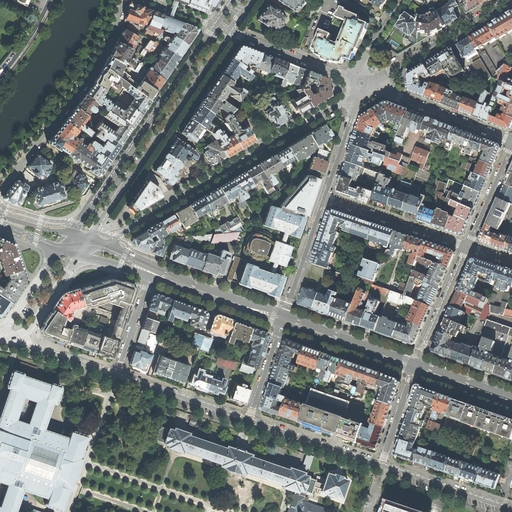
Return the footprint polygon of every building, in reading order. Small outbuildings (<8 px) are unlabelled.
[(169,15),(168,17),(171,18),(172,16),(174,10),(176,4),(177,2),(174,0),(173,3),(171,9),(169,15)] [(172,0),(174,0),(177,2),(208,13),(210,8),(212,9),(218,0),(172,0)] [(279,0),(298,13),(299,12),(301,13),(304,8),(309,0),(308,0),(279,0)] [(367,0),(381,9),(385,3),(386,0),(367,0)] [(454,8),(459,6),(455,0),(451,0),(449,1),(451,3),(447,6),(447,7),(443,10),(441,7),(437,10),(438,11),(446,26),(453,22),(458,19),(453,11),(455,10),(454,8)] [(473,10),(481,5),(477,0),(458,0),(462,5),(461,5),(463,8),(466,13),(467,13),(473,10)] [(315,2),(311,8),(318,13),(322,6),(316,2),(315,2)] [(161,31),(162,28),(158,27),(163,15),(143,7),(132,3),(129,5),(127,11),(125,19),(124,21),(129,23),(130,21),(143,26),(143,24),(147,26),(143,36),(149,40),(154,42),(154,41),(157,37),(158,38),(159,37),(162,39),(164,36),(163,35),(164,33),(161,31)] [(409,9),(416,14),(420,7),(413,3),(409,9)] [(279,30),(280,31),(283,27),(282,26),(282,25),(281,24),(286,17),(279,12),(279,11),(274,7),(273,8),(268,4),(263,11),(259,16),(260,16),(258,19),(263,23),(269,27),(270,26),(278,31),(279,30)] [(371,11),(364,6),(361,10),(368,15),(371,11)] [(321,30),(314,49),(318,51),(316,56),(328,60),(337,64),(338,61),(343,63),(346,56),(350,59),(353,53),(355,54),(355,55),(358,49),(357,49),(359,44),(361,39),(363,40),(367,30),(365,29),(366,26),(367,24),(360,21),(361,18),(353,15),(353,14),(346,11),(346,10),(342,8),(340,13),(339,13),(337,17),(348,22),(341,37),(343,38),(340,45),(329,41),(331,35),(321,30)] [(434,33),(446,26),(438,11),(430,16),(430,17),(419,17),(418,32),(429,33),(434,33)] [(511,12),(504,17),(489,26),(497,40),(511,31),(511,12)] [(416,41),(417,41),(418,32),(419,17),(419,16),(417,15),(416,16),(416,17),(417,18),(416,19),(413,18),(414,16),(412,14),(410,16),(405,13),(401,19),(396,26),(401,30),(398,33),(402,36),(405,32),(409,36),(410,36),(410,37),(411,38),(413,39),(414,40),(416,41)] [(158,27),(162,28),(165,30),(165,31),(172,33),(172,32),(176,33),(183,23),(171,18),(168,17),(163,15),(158,27)] [(198,28),(183,23),(176,33),(174,36),(188,46),(193,38),(198,30),(198,29),(198,28)] [(479,32),(469,38),(476,50),(479,48),(480,49),(483,47),(483,46),(490,42),(491,44),(497,40),(489,26),(479,32)] [(119,35),(116,42),(132,50),(139,38),(123,29),(120,33),(119,35)] [(184,51),(188,46),(174,36),(171,40),(166,37),(165,37),(164,37),(163,38),(163,39),(163,40),(164,41),(166,42),(165,44),(167,46),(165,49),(180,57),(184,51)] [(309,38),(305,37),(300,48),(304,50),(309,38)] [(467,56),(476,50),(469,38),(463,42),(457,45),(462,54),(462,55),(463,58),(464,58),(467,56)] [(149,40),(144,48),(143,49),(147,51),(150,53),(157,43),(154,41),(154,42),(149,40)] [(113,48),(109,56),(122,64),(123,62),(129,65),(128,67),(134,71),(136,68),(138,66),(133,63),(134,62),(127,58),(132,50),(116,42),(113,48)] [(500,45),(493,49),(504,66),(505,65),(509,61),(505,54),(500,45)] [(144,48),(140,46),(136,53),(144,57),(147,51),(143,49),(144,48)] [(235,52),(231,58),(243,66),(245,63),(248,62),(252,64),(252,66),(255,67),(261,53),(252,49),(242,46),(238,47),(235,52)] [(176,63),(180,57),(165,49),(164,48),(159,55),(160,56),(158,59),(172,68),(176,63)] [(449,70),(454,77),(460,74),(464,71),(458,60),(455,56),(452,51),(449,50),(444,53),(437,57),(446,71),(446,72),(449,70)] [(485,51),(479,54),(481,59),(492,77),(494,76),(497,72),(498,72),(485,51)] [(267,55),(261,53),(255,67),(258,68),(258,69),(268,73),(268,71),(273,58),(267,55)] [(478,54),(473,56),(472,58),(475,63),(481,59),(479,54),(478,54)] [(107,62),(104,67),(126,83),(134,71),(128,67),(122,64),(109,56),(107,62)] [(431,61),(425,65),(432,76),(432,77),(436,75),(437,77),(446,71),(437,57),(431,61)] [(226,66),(220,74),(232,83),(239,72),(240,73),(240,76),(248,81),(252,76),(249,74),(251,71),(247,69),(245,72),(242,69),(244,67),(243,66),(231,58),(226,66)] [(280,60),(273,58),(268,71),(277,74),(277,75),(282,77),(287,63),(280,60)] [(169,74),(172,68),(158,59),(156,63),(155,62),(150,68),(149,68),(148,68),(148,69),(164,80),(169,74)] [(492,77),(481,59),(475,63),(473,64),(477,71),(479,70),(481,75),(482,76),(476,82),(482,87),(492,78),(492,77)] [(161,86),(164,80),(148,69),(140,63),(138,66),(136,68),(143,72),(145,70),(147,72),(147,71),(148,72),(141,81),(157,92),(161,86)] [(292,65),(287,63),(282,77),(279,85),(282,86),(284,81),(291,84),(291,83),(297,67),(292,65)] [(407,75),(408,85),(414,85),(414,82),(421,81),(420,77),(423,76),(425,78),(427,79),(432,76),(425,65),(416,70),(407,75)] [(511,80),(508,78),(511,68),(511,67),(505,65),(504,66),(498,72),(497,72),(501,74),(499,78),(494,76),(492,77),(492,78),(502,82),(511,86),(511,80)] [(97,77),(94,83),(104,90),(110,80),(113,83),(112,84),(112,86),(116,89),(119,85),(124,89),(127,84),(126,83),(104,67),(101,73),(97,77)] [(303,69),(297,67),(291,83),(295,84),(296,83),(297,83),(299,84),(297,90),(300,89),(307,71),(303,69)] [(154,96),(157,92),(141,81),(138,78),(139,76),(134,71),(126,83),(127,84),(150,101),(154,96)] [(313,73),(307,71),(300,89),(306,89),(307,87),(306,86),(306,85),(310,82),(315,84),(319,75),(313,73)] [(206,89),(209,91),(221,99),(222,100),(228,92),(231,94),(230,95),(238,101),(245,91),(240,88),(239,90),(235,87),(234,88),(230,86),(232,83),(220,74),(215,82),(212,86),(210,84),(206,89)] [(328,79),(319,75),(315,84),(315,86),(316,86),(316,87),(316,90),(317,92),(312,95),(311,94),(310,95),(306,89),(300,89),(310,107),(320,101),(329,95),(329,88),(328,79)] [(408,85),(408,91),(417,95),(425,98),(430,85),(427,84),(426,84),(425,88),(421,87),(421,81),(414,82),(414,85),(408,85)] [(495,97),(498,99),(501,100),(511,104),(511,86),(502,82),(495,97)] [(90,89),(86,95),(96,103),(99,105),(100,103),(104,107),(103,109),(106,111),(107,111),(108,111),(112,105),(108,102),(109,102),(105,98),(104,99),(102,98),(102,95),(105,91),(104,90),(94,83),(90,89)] [(146,107),(150,101),(127,84),(124,89),(123,89),(133,97),(134,99),(129,106),(141,114),(146,107)] [(434,101),(443,105),(448,91),(441,88),(441,87),(438,86),(437,87),(431,84),(430,85),(425,98),(434,101)] [(304,110),(310,107),(300,89),(297,90),(295,90),(298,95),(292,98),(294,101),(292,101),(291,99),(288,101),(289,103),(293,110),(295,109),(298,114),(304,110)] [(482,120),(489,123),(491,117),(498,99),(495,97),(494,96),(491,103),(489,102),(488,105),(485,103),(489,93),(485,90),(479,104),(474,117),(482,120)] [(204,98),(199,105),(213,114),(218,106),(230,114),(235,109),(224,101),(222,104),(219,102),(221,99),(209,91),(204,98)] [(452,108),(460,111),(465,98),(467,94),(462,92),(460,97),(454,95),(455,93),(448,91),(443,105),(452,108)] [(283,123),(290,118),(280,101),(277,103),(276,102),(273,97),(277,95),(275,93),(260,95),(264,103),(266,102),(269,106),(271,108),(272,109),(271,110),(270,108),(269,108),(265,111),(264,112),(270,122),(272,120),(276,127),(283,123)] [(81,101),(76,107),(86,115),(90,111),(91,112),(92,113),(93,113),(93,112),(94,112),(95,111),(95,110),(95,109),(94,108),(93,107),(96,103),(86,95),(81,101)] [(467,114),(474,117),(479,104),(465,98),(460,111),(467,114)] [(511,104),(501,100),(499,104),(505,106),(502,111),(507,113),(506,115),(511,117),(511,104)] [(388,102),(375,110),(384,125),(388,123),(389,121),(392,123),(396,124),(397,125),(396,128),(397,128),(396,132),(400,133),(409,110),(399,107),(388,102)] [(137,120),(141,114),(129,106),(124,112),(121,110),(121,111),(112,105),(108,111),(132,128),(137,120)] [(195,111),(190,119),(202,127),(203,128),(205,125),(207,126),(205,129),(211,133),(216,128),(207,122),(213,114),(199,105),(195,111)] [(71,114),(65,121),(77,130),(79,128),(88,136),(89,136),(90,136),(92,132),(84,125),(82,124),(88,117),(86,115),(76,107),(71,114)] [(242,121),(252,116),(248,109),(238,115),(242,121)] [(361,118),(357,131),(373,136),(379,138),(380,133),(376,132),(377,128),(380,127),(381,128),(384,126),(384,125),(375,110),(368,113),(361,118)] [(418,114),(409,110),(400,133),(396,142),(403,144),(405,140),(404,140),(408,130),(410,129),(413,130),(412,131),(412,132),(413,132),(414,132),(417,133),(418,132),(419,130),(422,131),(422,130),(427,117),(418,114)] [(126,136),(132,128),(108,111),(107,111),(106,111),(103,116),(115,125),(116,125),(116,124),(117,124),(118,127),(117,128),(116,128),(114,131),(115,131),(114,132),(111,133),(110,133),(111,131),(99,122),(95,128),(120,145),(126,136)] [(247,144),(253,140),(246,127),(241,130),(239,129),(233,119),(230,114),(225,119),(227,122),(224,123),(229,131),(231,129),(234,135),(232,136),(239,149),(247,144)] [(510,128),(511,124),(511,117),(506,115),(505,115),(504,118),(499,116),(498,120),(491,117),(489,123),(499,127),(507,129),(510,128)] [(435,120),(427,117),(422,130),(430,133),(430,135),(429,137),(428,137),(426,142),(433,145),(434,142),(441,123),(435,120)] [(180,132),(194,142),(197,138),(195,137),(202,127),(190,119),(186,123),(184,122),(183,124),(182,126),(183,128),(180,132)] [(58,129),(47,143),(59,151),(60,149),(68,155),(77,141),(79,142),(80,140),(80,139),(79,138),(78,138),(77,139),(74,137),(74,136),(78,131),(77,130),(65,121),(58,129)] [(448,126),(441,123),(434,142),(440,144),(442,139),(443,138),(450,141),(455,128),(448,126)] [(324,124),(308,134),(315,146),(316,147),(319,149),(323,150),(323,146),(321,143),(322,143),(324,142),(325,141),(330,138),(329,136),(333,134),(330,129),(328,130),(324,124)] [(115,152),(120,145),(95,128),(92,132),(90,136),(93,138),(95,136),(100,140),(99,142),(103,144),(101,147),(98,148),(98,146),(91,141),(89,144),(89,145),(88,146),(109,161),(115,152)] [(232,153),(239,149),(232,136),(227,138),(225,138),(221,131),(219,132),(216,128),(211,133),(215,139),(217,138),(220,143),(219,142),(217,143),(225,157),(232,153)] [(465,132),(455,128),(450,141),(447,149),(451,151),(453,146),(455,146),(456,143),(458,144),(461,145),(465,146),(462,155),(461,158),(465,159),(467,154),(474,135),(465,132)] [(355,138),(352,145),(367,151),(368,148),(374,150),(373,153),(376,154),(387,158),(390,158),(391,154),(388,153),(388,152),(386,151),(387,147),(375,143),(374,144),(371,143),(371,141),(373,136),(357,131),(355,138)] [(221,159),(225,157),(217,143),(215,139),(211,133),(206,138),(208,141),(212,139),(213,142),(207,146),(208,148),(204,151),(204,153),(211,166),(216,162),(217,162),(219,161),(221,160),(221,159)] [(297,140),(286,147),(294,159),(295,161),(303,156),(304,159),(308,157),(306,154),(311,151),(310,150),(315,146),(308,134),(297,140)] [(480,138),(474,135),(467,154),(471,156),(473,149),(481,152),(481,150),(485,140),(480,138)] [(165,151),(166,153),(179,161),(182,166),(184,170),(191,165),(188,160),(190,158),(194,161),(198,156),(195,151),(188,146),(183,143),(176,138),(172,145),(171,147),(169,146),(165,151)] [(500,146),(485,140),(481,150),(485,152),(485,151),(486,152),(487,153),(487,154),(486,154),(485,155),(484,155),(481,161),(493,167),(498,156),(501,149),(500,146)] [(83,145),(79,142),(77,141),(68,155),(68,156),(77,162),(78,161),(89,169),(88,170),(98,177),(104,168),(109,161),(88,146),(89,145),(89,144),(86,142),(85,142),(83,145)] [(348,157),(346,162),(365,168),(365,167),(364,166),(366,160),(367,159),(370,160),(369,161),(370,162),(381,166),(383,161),(385,162),(387,158),(376,154),(375,156),(370,154),(371,152),(367,151),(352,145),(350,151),(349,154),(348,156),(348,157)] [(280,151),(273,155),(281,167),(285,164),(287,167),(290,166),(288,163),(294,159),(286,147),(280,151)] [(422,163),(420,169),(423,170),(430,152),(423,150),(416,147),(412,158),(411,159),(422,163)] [(327,151),(323,150),(319,149),(316,157),(313,157),(309,169),(324,173),(325,169),(328,161),(324,160),(327,151)] [(393,152),(391,154),(390,158),(404,163),(408,165),(409,165),(411,159),(412,158),(393,152)] [(157,166),(154,170),(161,174),(160,175),(166,178),(167,178),(166,180),(166,182),(168,183),(164,185),(168,191),(172,189),(172,184),(175,179),(175,177),(179,172),(176,170),(178,168),(179,168),(182,166),(179,161),(166,153),(163,157),(161,156),(158,161),(155,165),(157,166)] [(33,160),(28,166),(33,171),(32,172),(38,177),(39,177),(41,179),(46,177),(45,176),(49,171),(49,170),(52,166),(58,171),(61,169),(61,168),(49,160),(47,162),(43,158),(43,159),(38,155),(33,160)] [(265,160),(257,164),(270,185),(276,182),(272,176),(276,174),(274,171),(281,167),(273,155),(265,160)] [(384,168),(400,174),(403,166),(400,165),(400,164),(403,165),(404,163),(390,158),(387,158),(385,162),(384,168)] [(491,172),(493,167),(481,161),(476,174),(488,179),(491,172)] [(344,169),(341,176),(353,180),(360,183),(365,169),(365,168),(346,162),(344,169)] [(462,168),(469,171),(471,165),(464,162),(462,168)] [(399,178),(403,179),(408,165),(404,163),(403,165),(403,166),(400,174),(399,178)] [(251,168),(244,172),(252,184),(255,182),(255,181),(260,178),(264,184),(262,185),(267,193),(273,190),(270,185),(257,164),(251,168)] [(416,175),(431,181),(434,174),(423,170),(420,169),(418,168),(416,175)] [(73,188),(70,193),(75,196),(78,192),(80,193),(82,189),(83,187),(85,188),(86,187),(88,184),(88,183),(83,179),(84,177),(79,173),(79,174),(74,170),(69,177),(70,177),(67,182),(67,183),(73,187),(73,188)] [(239,175),(232,179),(243,199),(247,197),(247,196),(245,193),(244,192),(243,192),(242,190),(249,186),(250,187),(253,186),(252,184),(244,172),(239,175)] [(485,186),(488,179),(476,174),(472,172),(471,174),(474,175),(473,177),(474,178),(472,182),(474,182),(473,184),(471,184),(467,182),(465,186),(482,193),(485,186)] [(132,211),(133,212),(168,191),(164,185),(160,179),(152,173),(147,181),(146,181),(140,189),(128,207),(129,208),(131,210),(132,211)] [(382,184),(381,186),(380,187),(386,189),(387,189),(387,186),(388,186),(390,185),(391,180),(386,178),(387,176),(381,174),(379,182),(379,183),(382,184)] [(368,197),(373,199),(375,193),(360,188),(359,191),(351,188),(353,180),(341,176),(336,190),(338,194),(351,198),(366,203),(368,197)] [(366,185),(377,188),(378,185),(379,183),(379,182),(368,178),(366,185)] [(225,183),(218,187),(227,201),(230,199),(229,198),(237,193),(238,196),(237,196),(237,198),(239,200),(237,201),(241,208),(247,205),(243,199),(232,179),(225,183)] [(13,204),(18,205),(20,200),(23,201),(25,194),(24,192),(24,191),(26,191),(27,186),(23,183),(22,184),(17,180),(3,197),(4,200),(13,204)] [(436,191),(437,191),(444,193),(447,184),(439,181),(436,191)] [(47,203),(48,205),(57,202),(56,200),(58,199),(63,198),(64,195),(62,188),(64,187),(62,182),(56,183),(55,182),(53,183),(52,184),(53,185),(51,185),(50,184),(46,185),(42,186),(42,188),(41,188),(40,187),(37,188),(37,189),(37,190),(32,191),(33,197),(35,196),(38,203),(40,205),(46,203),(47,203)] [(410,193),(412,185),(402,182),(398,192),(394,191),(389,206),(395,208),(397,209),(399,209),(404,211),(409,196),(410,193)] [(380,187),(381,186),(378,185),(377,188),(375,193),(373,199),(373,200),(378,202),(378,204),(380,205),(382,206),(383,204),(389,206),(394,191),(387,189),(386,189),(380,187)] [(420,188),(412,185),(410,193),(417,196),(420,188)] [(502,191),(498,198),(510,204),(511,204),(511,188),(505,185),(502,191)] [(478,202),(482,193),(465,186),(461,196),(458,203),(474,210),(478,202)] [(210,192),(201,198),(212,216),(213,216),(218,213),(215,208),(216,207),(216,208),(217,208),(220,206),(220,205),(227,201),(218,187),(210,192)] [(414,219),(418,221),(422,207),(428,190),(425,189),(423,195),(423,196),(422,199),(420,200),(409,196),(404,211),(410,213),(415,215),(414,219)] [(432,210),(438,212),(438,210),(442,201),(443,197),(444,193),(437,191),(432,210)] [(461,196),(450,191),(447,198),(453,201),(458,203),(461,196)] [(442,201),(451,205),(453,201),(447,198),(443,197),(442,201)] [(195,201),(188,205),(196,217),(206,211),(209,216),(210,217),(212,216),(201,198),(195,201)] [(495,206),(492,212),(504,218),(510,204),(498,198),(495,206)] [(472,215),(474,210),(458,203),(453,201),(451,205),(457,208),(459,207),(460,209),(457,216),(469,222),(472,215)] [(181,209),(175,213),(179,219),(178,219),(180,223),(181,222),(184,227),(197,219),(196,217),(188,205),(181,209)] [(304,218),(302,217),(279,209),(269,206),(262,225),(272,228),(284,232),(280,243),(275,241),(268,260),(273,262),(269,274),(254,268),(255,267),(245,264),(238,283),(248,287),(248,285),(259,289),(267,292),(267,293),(276,297),(283,277),(273,274),(277,263),(284,266),(287,256),(291,247),(283,244),(287,233),(288,233),(288,234),(297,237),(304,218)] [(438,212),(432,210),(422,207),(418,221),(426,223),(433,226),(438,212)] [(328,216),(326,222),(339,226),(340,223),(342,224),(341,228),(345,229),(344,231),(353,234),(358,219),(349,216),(332,210),(329,212),(328,216)] [(441,228),(446,230),(451,218),(450,217),(450,215),(443,213),(443,212),(438,210),(438,212),(433,226),(441,228)] [(492,212),(487,225),(492,227),(499,230),(504,218),(492,212)] [(166,218),(159,222),(166,233),(173,228),(174,229),(176,228),(179,232),(181,230),(172,215),(166,218)] [(460,235),(464,234),(466,228),(469,222),(457,216),(455,220),(454,220),(453,218),(451,218),(446,230),(460,235)] [(221,227),(219,228),(222,233),(239,232),(239,231),(241,231),(238,226),(241,225),(237,218),(228,223),(227,222),(221,226),(221,227)] [(369,223),(358,219),(353,234),(370,240),(375,225),(369,223)] [(156,254),(160,256),(164,246),(159,245),(161,240),(159,238),(166,234),(166,233),(159,222),(152,226),(145,231),(149,237),(154,234),(157,240),(155,241),(151,252),(156,254)] [(323,231),(319,242),(334,247),(339,233),(337,232),(339,226),(326,222),(323,231)] [(385,228),(375,225),(370,240),(373,241),(373,242),(389,248),(390,245),(395,231),(385,228)] [(486,244),(492,246),(495,235),(490,233),(492,227),(487,225),(480,239),(482,243),(486,244)] [(142,249),(148,251),(150,247),(152,242),(149,237),(145,231),(132,239),(135,247),(142,249)] [(403,234),(395,231),(390,245),(393,246),(391,250),(390,250),(388,251),(387,254),(393,256),(395,255),(397,250),(400,250),(404,251),(405,249),(409,236),(403,234)] [(215,234),(213,234),(211,241),(238,239),(239,232),(222,233),(215,234)] [(498,248),(505,250),(510,238),(506,236),(504,237),(502,236),(501,238),(495,235),(492,246),(498,248)] [(183,243),(190,246),(194,236),(185,237),(183,243)] [(418,239),(409,236),(405,249),(411,251),(412,251),(412,250),(415,251),(415,253),(415,255),(413,254),(413,255),(410,264),(415,266),(417,262),(419,256),(425,241),(418,239)] [(255,253),(262,255),(263,255),(265,255),(265,254),(266,253),(268,246),(268,245),(268,243),(267,242),(263,240),(258,239),(255,238),(253,238),(252,238),(251,239),(249,241),(248,245),(248,247),(248,248),(249,250),(251,251),(255,253)] [(14,244),(3,240),(0,248),(0,258),(4,271),(3,271),(5,275),(8,274),(22,269),(19,257),(14,244)] [(432,244),(425,241),(419,256),(424,258),(426,253),(435,256),(438,246),(432,244)] [(315,253),(312,263),(329,269),(337,248),(334,247),(319,242),(315,253)] [(176,261),(184,264),(189,250),(173,244),(168,258),(176,261)] [(447,249),(438,246),(435,256),(439,258),(442,259),(439,265),(449,268),(455,255),(453,251),(447,249)] [(192,267),(200,270),(206,255),(189,249),(189,250),(184,264),(192,267)] [(211,274),(221,277),(224,267),(225,266),(225,264),(226,261),(227,261),(228,258),(228,257),(230,253),(221,249),(218,257),(207,253),(206,255),(200,270),(211,274)] [(239,258),(235,256),(227,279),(231,280),(239,258)] [(444,278),(449,268),(439,265),(424,258),(419,256),(417,262),(422,264),(430,268),(431,266),(434,267),(428,279),(426,278),(426,276),(414,271),(412,276),(440,289),(444,278)] [(471,260),(466,273),(477,278),(480,272),(483,273),(483,274),(486,275),(487,275),(489,276),(487,282),(493,285),(494,281),(499,267),(486,262),(475,258),(471,260)] [(361,281),(372,284),(373,285),(380,264),(373,262),(366,260),(363,266),(367,268),(364,273),(361,272),(360,276),(363,277),(361,281)] [(507,293),(511,294),(511,292),(511,290),(511,271),(508,270),(499,267),(494,281),(497,282),(496,286),(497,288),(506,292),(508,291),(507,293)] [(27,282),(22,269),(8,274),(9,278),(12,277),(13,279),(10,280),(1,293),(0,292),(0,291),(2,289),(0,287),(0,295),(1,296),(12,303),(20,292),(27,282)] [(336,272),(333,280),(342,283),(345,275),(336,272)] [(462,281),(458,291),(486,304),(488,298),(473,292),(479,278),(477,278),(466,273),(462,281)] [(435,298),(440,289),(412,276),(409,285),(407,288),(405,296),(408,297),(410,298),(415,284),(420,286),(424,285),(425,286),(418,301),(431,307),(435,298)] [(89,287),(79,290),(81,297),(82,297),(82,299),(84,305),(84,306),(92,308),(108,303),(113,305),(121,282),(116,280),(113,279),(98,284),(89,287)] [(487,282),(483,280),(480,286),(491,290),(493,285),(487,282)] [(129,284),(121,282),(113,305),(121,307),(116,320),(125,323),(127,316),(133,300),(136,290),(135,286),(129,284)] [(407,288),(409,285),(401,282),(398,292),(404,294),(406,288),(407,288)] [(374,291),(389,296),(391,291),(376,286),(375,290),(374,291)] [(300,305),(314,310),(320,294),(320,293),(315,291),(315,290),(310,289),(303,287),(301,295),(299,302),(300,305)] [(355,325),(362,327),(367,312),(364,311),(364,309),(361,308),(360,310),(357,309),(358,306),(361,305),(365,294),(363,293),(363,291),(363,290),(359,288),(354,301),(347,322),(355,325)] [(63,296),(54,310),(68,319),(69,319),(71,317),(70,316),(70,315),(73,310),(75,309),(84,305),(82,299),(78,300),(77,298),(81,297),(82,297),(81,297),(79,290),(63,295),(63,296)] [(324,313),(331,316),(337,299),(338,293),(332,291),(329,297),(328,297),(327,299),(325,298),(325,297),(325,296),(320,294),(314,310),(324,313)] [(405,306),(406,303),(408,297),(405,296),(391,291),(389,296),(387,300),(405,306)] [(454,298),(451,306),(463,311),(465,307),(463,306),(464,304),(465,301),(474,305),(483,309),(482,311),(481,314),(476,312),(474,316),(487,322),(488,320),(491,313),(490,305),(486,304),(458,291),(454,298)] [(502,301),(508,303),(510,297),(511,294),(507,293),(505,292),(502,301)] [(486,304),(490,305),(492,306),(496,295),(490,293),(488,298),(486,304)] [(156,294),(153,296),(151,302),(148,310),(162,314),(163,311),(164,309),(168,310),(169,309),(170,307),(172,300),(156,294)] [(11,306),(12,303),(1,296),(0,297),(0,317),(3,317),(11,306)] [(427,317),(431,307),(418,301),(410,298),(408,297),(406,303),(412,305),(414,304),(416,306),(409,321),(411,322),(423,327),(427,317)] [(340,319),(347,322),(354,301),(345,298),(344,302),(337,299),(331,316),(340,319)] [(370,330),(376,332),(381,318),(381,317),(375,315),(376,313),(376,312),(380,302),(380,301),(372,298),(369,308),(370,308),(370,311),(371,312),(370,313),(367,312),(362,327),(370,330)] [(181,303),(172,300),(170,307),(171,307),(170,309),(169,309),(168,310),(165,320),(170,321),(172,314),(177,316),(177,317),(185,320),(186,317),(190,306),(181,303)] [(465,307),(466,307),(472,310),(476,312),(481,314),(482,311),(474,307),(474,305),(465,301),(464,304),(466,305),(465,307)] [(508,303),(502,301),(500,308),(492,306),(490,305),(491,313),(504,316),(506,309),(508,303)] [(199,309),(190,306),(186,317),(190,319),(190,320),(189,321),(188,324),(189,324),(202,329),(207,315),(205,311),(199,309)] [(448,312),(446,318),(459,324),(464,312),(463,312),(463,311),(451,306),(448,312)] [(386,335),(394,338),(401,318),(404,309),(398,307),(395,315),(396,315),(395,319),(392,322),(391,321),(391,320),(389,319),(385,317),(385,319),(381,318),(376,332),(386,335)] [(54,339),(66,343),(73,325),(74,321),(69,319),(68,319),(54,310),(40,330),(42,334),(54,339)] [(80,326),(88,329),(90,324),(91,319),(84,316),(80,326)] [(224,318),(217,316),(214,317),(209,331),(222,336),(223,336),(224,333),(224,331),(229,332),(230,330),(231,328),(233,321),(224,318)] [(144,323),(142,329),(150,331),(154,333),(157,325),(158,322),(145,317),(144,323)] [(412,345),(415,343),(423,327),(411,322),(408,329),(407,328),(406,327),(404,325),(406,320),(401,318),(394,338),(404,342),(412,345)] [(443,324),(440,330),(453,336),(457,337),(459,332),(464,334),(464,333),(466,333),(468,328),(459,324),(446,318),(443,324)] [(106,356),(113,359),(115,353),(122,330),(125,323),(116,320),(110,338),(102,335),(96,353),(99,354),(106,356)] [(511,328),(488,320),(487,322),(485,327),(509,335),(511,328)] [(243,324),(233,321),(231,328),(232,328),(231,331),(230,330),(229,332),(226,341),(231,343),(233,336),(238,337),(238,339),(246,341),(247,338),(251,327),(243,324)] [(93,352),(96,353),(102,335),(99,334),(98,334),(91,332),(92,330),(93,330),(94,326),(94,325),(90,324),(88,329),(87,331),(81,348),(85,349),(90,350),(88,355),(92,357),(93,352)] [(77,346),(81,348),(87,331),(76,327),(76,326),(73,325),(66,343),(69,344),(68,348),(71,350),(73,345),(77,346)] [(259,330),(251,327),(247,338),(252,340),(251,342),(250,345),(250,346),(251,346),(249,353),(261,357),(265,344),(268,336),(267,333),(259,330)] [(137,342),(145,345),(150,331),(142,329),(137,342)] [(442,355),(452,359),(457,344),(451,342),(453,336),(440,330),(432,349),(434,352),(442,355)] [(195,340),(193,346),(199,349),(203,337),(195,334),(194,339),(195,340)] [(159,342),(167,344),(170,338),(161,335),(159,342)] [(211,340),(203,337),(199,349),(205,351),(207,344),(209,344),(211,340)] [(481,353),(487,355),(488,350),(492,351),(495,342),(485,338),(481,348),(482,348),(481,353)] [(283,347),(281,353),(293,358),(294,358),(296,353),(302,355),(305,346),(295,343),(288,341),(285,342),(283,347)] [(461,362),(471,365),(476,351),(478,347),(475,346),(473,350),(464,347),(464,345),(463,344),(462,346),(457,344),(452,359),(461,362)] [(189,352),(197,355),(199,349),(193,346),(191,346),(189,352)] [(314,350),(305,346),(302,355),(299,364),(303,365),(303,363),(314,367),(314,369),(318,370),(324,353),(314,350)] [(136,366),(146,370),(151,355),(145,353),(145,352),(135,348),(129,364),(136,366)] [(213,370),(216,363),(218,355),(205,351),(199,349),(197,355),(196,357),(209,361),(207,367),(213,370)] [(486,356),(487,355),(481,353),(476,351),(471,365),(481,369),(495,374),(500,358),(495,357),(495,358),(489,356),(487,356),(486,356)] [(260,359),(261,357),(249,353),(248,353),(247,356),(246,361),(243,359),(241,363),(242,364),(249,366),(254,368),(257,369),(260,359)] [(279,359),(277,366),(290,370),(296,372),(297,368),(290,365),(293,358),(281,353),(279,359)] [(329,355),(324,353),(318,370),(317,372),(322,373),(320,378),(321,379),(325,381),(328,372),(327,371),(328,367),(330,368),(333,357),(329,355)] [(165,376),(168,377),(174,360),(171,358),(163,356),(159,354),(159,355),(157,361),(155,366),(153,371),(153,372),(157,374),(161,375),(165,376)] [(216,363),(235,370),(237,362),(218,355),(216,363)] [(339,358),(333,357),(330,368),(331,368),(329,372),(328,372),(325,381),(329,382),(330,382),(332,377),(337,379),(337,376),(343,360),(339,358)] [(511,365),(511,363),(505,361),(505,360),(500,358),(495,374),(507,378),(511,379),(511,365)] [(180,382),(183,383),(184,382),(183,382),(189,365),(190,365),(185,363),(185,364),(178,361),(174,360),(168,377),(171,378),(176,380),(180,381),(180,382)] [(352,363),(343,360),(337,376),(345,379),(346,381),(345,381),(342,388),(344,390),(348,391),(347,393),(352,395),(362,367),(352,363)] [(20,361),(18,367),(35,373),(37,367),(20,361)] [(247,372),(249,366),(242,364),(240,370),(247,372)] [(274,374),(271,383),(283,388),(284,388),(290,370),(277,366),(274,374)] [(372,370),(362,367),(352,395),(355,396),(354,397),(360,399),(360,398),(364,400),(367,391),(366,390),(367,387),(376,390),(377,387),(381,374),(372,370)] [(0,511),(14,511),(23,489),(47,498),(45,504),(46,505),(46,506),(52,508),(59,510),(60,509),(62,510),(69,489),(71,490),(73,483),(79,464),(80,464),(82,458),(80,457),(87,436),(85,435),(85,434),(72,430),(72,431),(70,430),(67,437),(43,429),(52,403),(55,404),(56,402),(61,389),(60,388),(61,387),(60,386),(51,382),(51,383),(50,383),(49,384),(35,379),(23,375),(23,374),(22,373),(23,373),(13,369),(12,370),(12,372),(11,372),(6,385),(7,385),(6,387),(7,387),(9,388),(0,413),(0,511)] [(202,387),(207,388),(211,377),(208,376),(209,372),(203,370),(203,372),(202,371),(198,370),(197,375),(196,377),(193,376),(191,383),(197,385),(196,387),(199,388),(201,389),(202,389),(202,387)] [(398,380),(381,374),(377,387),(384,389),(384,391),(382,390),(382,392),(383,392),(383,393),(382,393),(379,401),(392,405),(396,394),(400,383),(398,380)] [(217,392),(223,394),(225,387),(223,386),(224,384),(225,379),(221,378),(221,380),(220,380),(221,377),(215,375),(214,378),(211,377),(207,388),(212,390),(211,392),(212,392),(211,392),(213,393),(216,394),(217,394),(217,392)] [(245,404),(250,389),(244,387),(245,385),(241,384),(241,386),(234,383),(229,398),(236,401),(245,404)] [(269,389),(266,396),(280,401),(285,403),(287,399),(287,398),(280,395),(283,388),(271,383),(269,389)] [(416,389),(410,408),(424,412),(426,407),(425,405),(427,405),(428,406),(434,408),(438,394),(429,390),(420,387),(416,389)] [(312,389),(309,395),(348,408),(350,404),(350,402),(331,395),(312,389)] [(434,408),(433,409),(438,411),(445,414),(445,412),(449,413),(454,399),(446,396),(438,394),(434,408)] [(275,414),(281,416),(283,409),(277,407),(280,401),(266,396),(264,403),(262,410),(269,412),(271,413),(274,414),(275,414)] [(291,419),(300,423),(306,405),(302,404),(302,405),(290,401),(291,400),(287,399),(285,403),(283,409),(281,416),(291,419)] [(389,416),(392,405),(379,401),(373,399),(371,404),(375,405),(376,404),(378,405),(373,419),(371,419),(370,423),(373,424),(385,428),(389,416)] [(461,402),(454,399),(449,413),(448,416),(463,421),(469,404),(461,402)] [(331,433),(339,436),(344,419),(344,418),(330,413),(330,412),(322,409),(321,410),(313,407),(313,406),(307,403),(306,405),(300,423),(310,426),(331,433)] [(369,410),(350,404),(348,408),(347,410),(367,417),(369,410)] [(476,407),(469,404),(463,421),(478,427),(484,410),(476,407)] [(408,415),(405,422),(421,427),(422,428),(425,421),(422,420),(424,412),(410,408),(408,415)] [(438,411),(433,409),(429,421),(434,423),(438,411)] [(492,413),(484,410),(478,427),(494,432),(500,416),(492,413)] [(188,428),(203,433),(205,430),(197,427),(198,423),(197,422),(198,417),(190,415),(189,418),(191,418),(188,428)] [(511,419),(509,419),(500,416),(494,432),(511,438),(511,419)] [(357,442),(358,442),(363,428),(364,424),(353,420),(353,422),(344,419),(339,436),(340,436),(339,438),(345,440),(345,441),(347,441),(350,442),(350,441),(356,443),(357,442)] [(434,423),(429,421),(426,429),(441,434),(443,428),(444,426),(434,423)] [(403,429),(400,437),(415,442),(419,431),(420,431),(421,427),(405,422),(403,429)] [(377,451),(385,428),(373,424),(371,430),(363,428),(358,442),(363,444),(363,445),(366,446),(370,448),(369,449),(377,451)] [(297,490),(300,491),(298,496),(294,494),(287,511),(329,511),(330,510),(318,506),(307,502),(308,498),(304,497),(306,491),(310,493),(313,486),(321,489),(321,491),(327,493),(326,494),(335,497),(336,496),(342,498),(348,480),(342,478),(342,477),(338,475),(333,474),(333,475),(327,473),(325,479),(323,478),(321,483),(314,481),(315,479),(307,477),(307,476),(303,474),(303,472),(296,470),(289,467),(288,469),(250,456),(251,454),(243,452),(244,451),(238,449),(234,447),(234,448),(226,446),(226,448),(188,435),(189,433),(181,430),(174,428),(173,430),(168,428),(168,429),(160,426),(159,428),(156,438),(155,440),(163,443),(163,444),(168,445),(167,447),(182,452),(183,450),(220,463),(220,465),(224,467),(224,468),(239,473),(239,472),(244,474),(245,472),(283,485),(282,487),(297,492),(297,490)] [(458,433),(443,428),(441,434),(456,439),(458,433)] [(407,459),(414,461),(418,450),(413,449),(416,442),(415,442),(400,437),(396,447),(394,455),(401,457),(407,459)] [(423,464),(429,466),(434,452),(431,451),(430,451),(419,447),(418,450),(414,461),(419,463),(421,464),(423,465),(423,464)] [(440,470),(445,472),(450,458),(446,456),(446,457),(437,454),(434,452),(429,466),(435,468),(435,469),(437,469),(439,470),(440,470)] [(302,467),(309,469),(313,456),(306,454),(302,467)] [(455,475),(460,477),(465,463),(462,462),(450,458),(445,472),(451,474),(453,475),(455,476),(455,475)] [(470,480),(475,482),(480,468),(468,464),(465,463),(460,477),(466,479),(465,479),(468,480),(469,480),(470,480)] [(484,485),(495,489),(500,475),(496,473),(483,469),(480,468),(475,482),(484,485)] [(383,511),(418,511),(408,508),(387,501),(383,511)]
